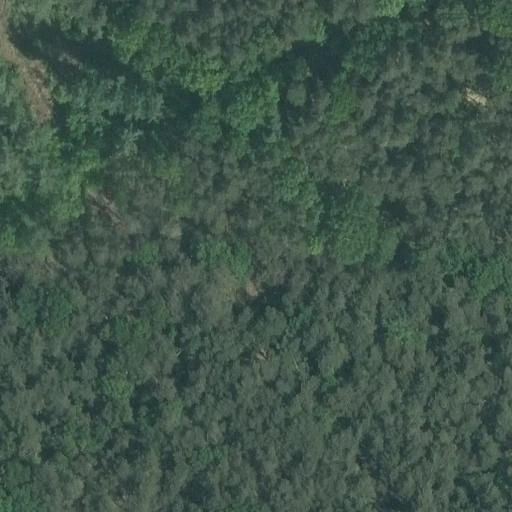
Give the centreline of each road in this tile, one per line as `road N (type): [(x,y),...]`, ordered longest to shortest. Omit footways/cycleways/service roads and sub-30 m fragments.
road 1 (track): [(511,303),(228,94)]
road 2 (track): [(228,94),(0,233)]
road 3 (track): [(408,0),(228,94)]
road 4 (unknown): [(111,0),(228,94)]
